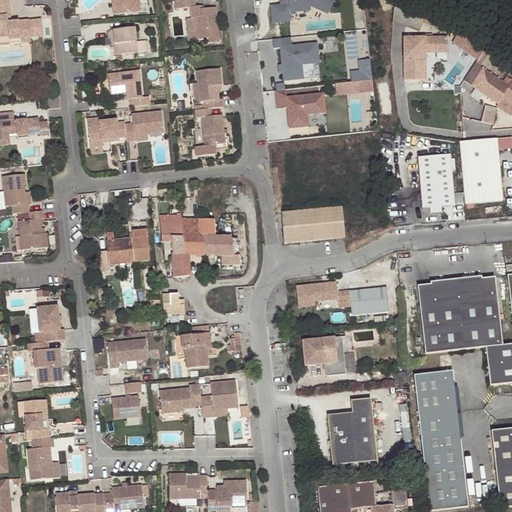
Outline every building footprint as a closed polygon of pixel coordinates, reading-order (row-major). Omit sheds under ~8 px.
[(6,17),(10,17),(8,0),(0,0),(0,38),(9,37),(9,40),(31,38),(29,21),(10,23),(7,24),(6,17)] [(115,0),(116,6),(113,6),(114,15),(141,12),(139,0),(115,0)] [(199,9),(199,5),(195,6),(194,0),(173,0),(175,9),(190,7),(191,18),(194,18),(196,40),(207,39),(208,43),(219,42),(215,7),(203,8),(199,9)] [(270,7),(272,23),(289,21),(288,12),(310,10),(309,5),(327,13),(332,0),(287,0),(288,5),(270,7)] [(407,25),(412,13),(394,6),(394,21),(407,26),(407,25)] [(407,25),(416,28),(421,16),(417,15),(412,13),(407,25)] [(40,20),(29,21),(31,38),(42,37),(40,20)] [(110,31),(111,39),(115,39),(116,45),(117,55),(138,53),(137,41),(135,28),(110,31)] [(451,42),(477,59),(484,48),(480,45),(478,48),(472,44),(475,41),(462,32),(459,31),(451,28),(448,32),(455,36),(451,42)] [(448,36),(404,37),(403,80),(426,80),(426,52),(448,52),(448,36)] [(280,49),(283,81),(302,79),(300,64),(317,63),(316,44),(291,47),(290,38),(272,39),(273,49),(280,49)] [(145,40),(137,41),(138,53),(147,52),(145,40)] [(104,45),(90,44),(90,57),(104,58),(104,45)] [(500,98),(507,86),(478,67),(489,51),(485,49),(484,48),(477,59),(462,81),(496,104),(500,98)] [(359,72),(350,72),(351,82),(372,80),(370,60),(358,61),(359,72)] [(211,109),(223,107),(222,99),(218,99),(217,90),(217,85),(220,85),(222,85),(220,68),(196,71),(197,82),(199,101),(199,102),(203,102),(204,109),(211,109)] [(132,107),(150,105),(149,96),(142,97),(139,72),(109,75),(111,91),(130,90),(131,100),(132,107)] [(511,105),(511,80),(507,86),(500,98),(511,105)] [(127,100),(131,100),(130,90),(111,91),(111,96),(126,94),(127,100)] [(307,115),(325,113),(322,94),(285,99),(284,90),(275,91),(277,109),(286,108),(289,129),(308,127),(307,115)] [(481,121),(494,124),(498,108),(485,104),(481,121)] [(126,137),(126,141),(135,140),(135,135),(147,134),(164,132),(161,109),(131,113),(132,123),(124,124),(126,137)] [(204,109),(194,110),(195,119),(201,118),(204,146),(225,144),(222,115),(212,116),(211,109),(204,109)] [(0,136),(9,136),(17,135),(18,141),(30,140),(29,137),(40,136),(41,138),(50,137),(48,124),(39,125),(39,119),(22,121),(22,124),(15,125),(15,122),(14,113),(0,114),(0,136)] [(124,124),(124,122),(117,123),(117,119),(100,122),(100,125),(88,126),(90,147),(102,145),(102,140),(110,139),(110,141),(119,140),(119,137),(126,137),(124,124)] [(9,136),(0,136),(0,146),(10,146),(9,136)] [(511,148),(510,138),(458,142),(463,204),(501,200),(496,149),(511,148)] [(110,141),(110,139),(102,140),(102,145),(90,147),(90,150),(111,148),(110,141)] [(421,209),(429,208),(430,208),(430,205),(437,204),(437,207),(439,207),(453,206),(450,172),(449,159),(448,155),(416,158),(421,209)] [(13,206),(13,214),(28,213),(30,212),(29,204),(26,204),(24,185),(27,185),(25,174),(2,177),(5,207),(13,206)] [(430,208),(429,208),(429,214),(439,213),(439,207),(437,207),(437,204),(430,205),(430,208)] [(341,207),(281,213),(284,244),(344,237),(341,207)] [(43,219),(43,211),(30,212),(28,213),(29,221),(18,222),(20,238),(24,237),(25,250),(48,248),(47,233),(45,234),(42,234),(41,229),(40,219),(43,219)] [(201,238),(200,220),(182,220),(182,218),(182,215),(160,216),(160,221),(162,243),(171,242),(173,278),(189,276),(189,255),(206,256),(205,238),(201,238)] [(213,220),(200,220),(201,238),(205,238),(214,238),(213,220)] [(108,251),(98,252),(100,272),(110,271),(109,264),(149,261),(146,230),(131,232),(132,239),(114,241),(113,233),(106,234),(108,251)] [(205,238),(206,256),(221,256),(221,265),(241,265),(237,237),(214,238),(205,238)] [(485,347),(501,344),(494,278),(480,279),(480,277),(455,279),(463,349),(483,347),(485,347)] [(423,354),(463,349),(455,279),(429,282),(430,284),(416,286),(423,354)] [(335,282),(295,287),(298,308),(315,306),(315,301),(337,299),(335,282)] [(385,286),(348,290),(351,316),(388,311),(385,286)] [(178,294),(163,295),(164,311),(178,310),(178,305),(183,305),(183,300),(178,300),(178,294)] [(47,342),(65,341),(63,330),(59,331),(56,306),(35,309),(37,333),(43,332),(44,343),(47,342)] [(175,337),(177,353),(184,352),(185,356),(186,370),(207,368),(206,356),(203,357),(202,350),(205,350),(210,350),(209,334),(175,337)] [(341,337),(302,341),(305,367),(324,364),(325,377),(345,374),(341,337)] [(145,340),(107,344),(109,369),(117,368),(117,363),(147,360),(145,340)] [(44,343),(25,344),(26,354),(31,353),(33,370),(36,369),(37,386),(61,383),(60,366),(57,367),(55,350),(48,350),(47,342),(44,343)] [(511,342),(501,344),(485,347),(488,385),(511,382),(511,342)] [(413,376),(418,417),(457,413),(452,371),(413,376)] [(201,407),(202,418),(214,417),(213,411),(226,410),(238,409),(235,382),(210,384),(212,397),(200,398),(201,407)] [(139,383),(124,384),(125,394),(140,393),(139,383)] [(200,398),(199,385),(188,386),(189,388),(159,391),(161,414),(178,413),(178,410),(183,410),(191,409),(190,407),(201,407),(200,398)] [(137,397),(110,400),(112,420),(140,418),(137,397)] [(352,413),(327,416),(333,466),(377,461),(371,398),(351,401),(352,413)] [(31,432),(32,441),(48,439),(47,429),(42,430),(41,421),(40,412),(38,412),(37,407),(40,407),(39,400),(22,402),(25,432),(31,432)] [(45,400),(39,400),(40,407),(37,407),(38,412),(40,412),(41,421),(47,421),(45,400)] [(457,413),(418,417),(428,511),(467,507),(457,413)] [(511,427),(490,430),(494,470),(511,467),(511,427)] [(32,441),(31,441),(32,449),(27,449),(29,481),(52,479),(51,469),(49,449),(53,448),(52,439),(48,439),(32,441)] [(511,467),(494,470),(498,507),(511,505),(511,467)] [(51,469),(52,479),(59,478),(58,468),(51,469)] [(207,495),(206,492),(206,477),(199,477),(199,481),(185,482),(186,477),(186,474),(168,475),(168,499),(199,499),(199,495),(207,495)] [(0,511),(10,511),(7,480),(0,480),(0,511)] [(223,487),(221,487),(222,502),(222,507),(246,507),(245,482),(228,482),(228,487),(223,487)] [(372,482),(318,488),(319,511),(349,511),(350,511),(370,509),(370,511),(392,511),(392,510),(407,509),(405,489),(390,492),(391,506),(374,508),(372,482)] [(111,495),(102,496),(104,511),(142,508),(140,486),(111,489),(111,495)] [(222,502),(221,487),(215,487),(215,491),(206,492),(207,495),(207,511),(217,511),(217,507),(222,507),(222,502)] [(103,511),(104,511),(102,496),(93,496),(93,493),(76,495),(76,496),(68,497),(68,493),(54,494),(56,511),(103,511)]
